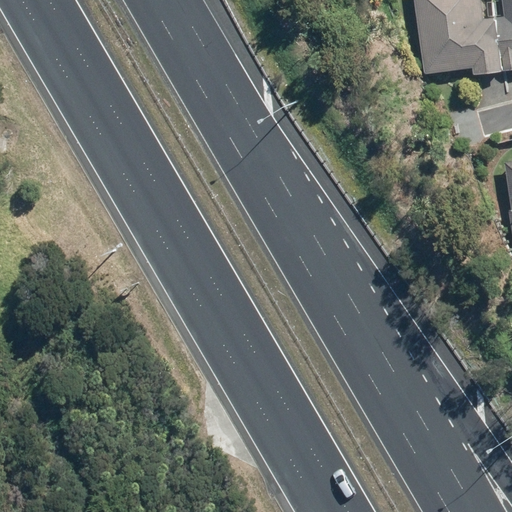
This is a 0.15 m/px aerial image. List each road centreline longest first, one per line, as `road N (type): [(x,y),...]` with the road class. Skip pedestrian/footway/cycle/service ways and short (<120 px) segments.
road 1 (motorway): [(331,511),(34,0)]
road 2 (motorway): [(175,0),(362,304)]
road 3 (motorway): [(362,304),(511,507)]
road 4 (motorway): [(362,304),(478,511)]
